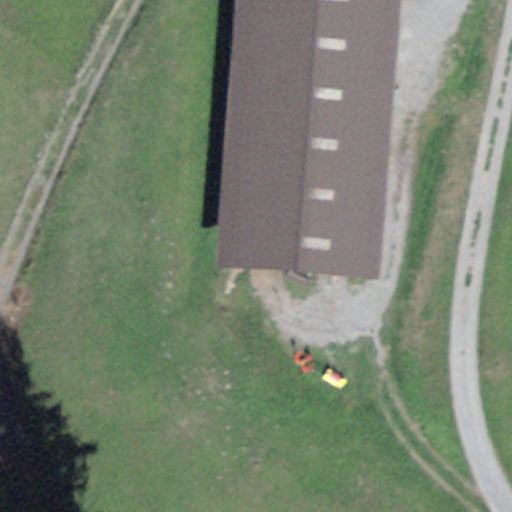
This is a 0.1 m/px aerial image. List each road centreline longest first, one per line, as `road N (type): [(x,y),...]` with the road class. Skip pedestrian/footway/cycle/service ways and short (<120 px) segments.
road 1 (residential): [(509,511),(481,455),(462,339),(511,99)]
road 2 (track): [(143,0),(112,43),(0,300)]
road 3 (track): [(0,366),(55,511)]
